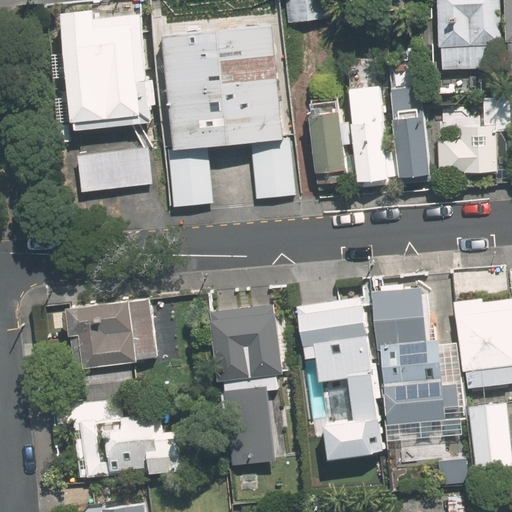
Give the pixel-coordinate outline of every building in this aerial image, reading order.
[(154,0),(100,0),(76,2),(85,123),(163,118),(154,0)] [(505,0),(445,0),(449,65),(509,63),(505,0)] [(301,192),(285,17),(177,27),(187,137),(174,138),(180,203),(220,199),(214,139),(255,135),(260,196),(301,192)] [(422,81),(401,82),(409,175),(442,172),(436,104),(424,105),(422,81)] [(390,83),(352,86),(360,180),(398,176),(390,83)] [(358,182),(351,94),(315,96),(322,185),(358,182)] [(511,176),(511,102),(487,104),(488,121),(470,123),(471,138),(445,139),(447,180),(511,176)] [(158,139),(84,148),(89,190),(163,180),(158,139)] [(428,339),(424,284),(375,288),(380,348),(385,348),(384,342),(428,339)] [(386,447),(370,290),(303,297),(309,355),(322,354),(325,377),(355,374),(359,416),(328,419),(332,453),(386,447)] [(511,292),(464,297),(472,387),(511,383),(511,292)] [(159,293),(81,296),(82,329),(92,329),(93,359),(162,356),(159,293)] [(285,300),(224,305),(229,373),(290,369),(285,300)] [(390,422),(447,418),(441,338),(428,339),(384,342),(385,348),(390,422)] [(235,386),(239,461),(287,459),(283,383),(235,386)] [(511,400),(476,402),(478,466),(511,464),(511,400)] [(74,424),(78,467),(191,458),(188,420),(171,422),(169,402),(56,411),(57,425),(74,424)] [(475,511),(476,491),(451,489),(449,511),(475,511)] [(157,511),(156,498),(111,502),(111,511),(157,511)]
